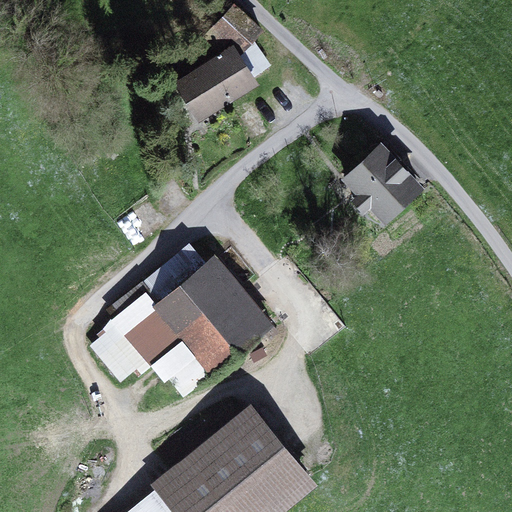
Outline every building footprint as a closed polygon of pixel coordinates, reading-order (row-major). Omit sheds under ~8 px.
[(232,63),(234,60),(248,79),(268,66),(252,41),(262,31),(234,5),(204,37),(227,58),(232,63)] [(198,113),(248,79),(234,60),(232,63),(227,58),(181,87),(198,113)] [(419,187),(381,147),(348,178),(362,193),(354,200),(364,210),(371,203),(385,218),(419,187)] [(147,293),(156,305),(207,264),(191,244),(110,310),(116,318),(147,293)] [(170,377),(185,395),(263,331),(240,304),(207,264),(156,305),(147,293),(116,318),(154,364),(184,340),(197,355),(170,377)] [(263,331),(272,323),(250,296),(240,304),(263,331)] [(116,318),(90,340),(122,380),(134,371),(139,377),(154,364),(116,318)] [(167,379),(170,377),(197,355),(184,340),(154,364),(167,379)] [(255,414),(134,511),(261,511),(305,476),(255,414)]
